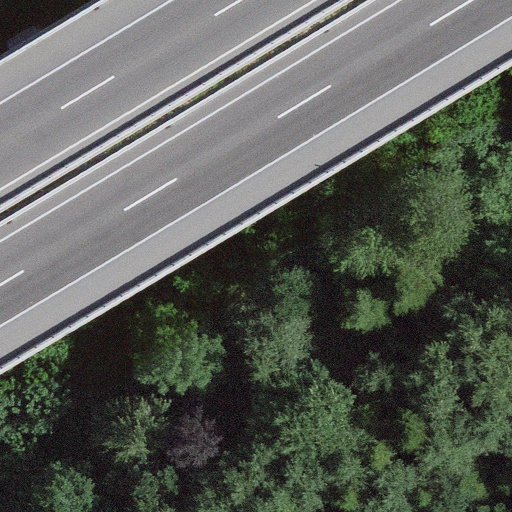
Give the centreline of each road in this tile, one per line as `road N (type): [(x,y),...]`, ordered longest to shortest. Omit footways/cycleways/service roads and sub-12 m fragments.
road 1 (motorway): [(0,284),(472,0)]
road 2 (motorway): [(240,0),(0,145)]
